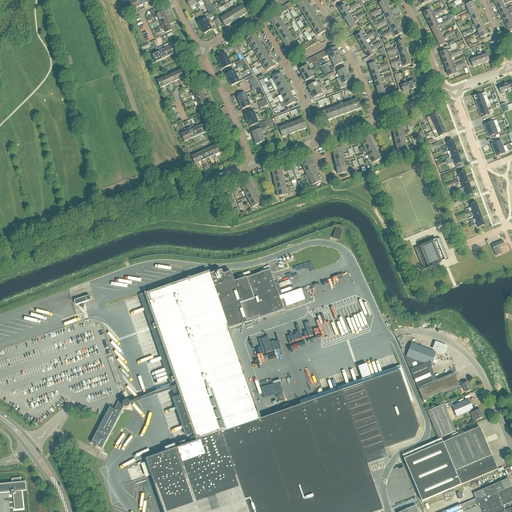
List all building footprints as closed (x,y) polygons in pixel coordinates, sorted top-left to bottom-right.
[(135,0),(133,0),(134,0),(128,3),(131,10),(138,7),(135,0)] [(300,10),(308,5),(305,0),(303,0),(296,4),(300,10)] [(320,0),(325,8),(332,5),(328,0),(320,0)] [(381,9),(387,6),(384,1),(378,4),(381,9)] [(465,6),(467,11),(474,8),(472,2),(470,3),(469,1),(461,4),(462,7),(465,6)] [(211,10),(211,11),(217,7),(216,4),(213,6),(210,2),(207,3),(211,10)] [(496,5),(499,11),(505,8),(502,2),(496,5)] [(308,5),(300,10),(303,15),(311,10),(308,5)] [(350,10),(354,8),(352,5),(348,7),(348,6),(345,8),(343,5),(338,9),(341,14),(347,11),(349,9),(350,10)] [(236,9),(241,17),(246,14),(241,6),(236,9)] [(384,15),(390,12),(387,6),(381,9),(384,15)] [(501,16),(511,10),(511,6),(508,9),(506,10),(505,8),(499,11),(501,16)] [(467,18),(477,13),(474,8),(467,11),(469,14),(465,15),(467,18)] [(236,20),(241,17),(236,9),(230,12),(236,20)] [(351,11),(350,10),(349,9),(347,11),(341,14),(344,19),(350,16),(348,13),(351,11)] [(439,14),(438,11),(433,13),(431,9),(423,13),(426,19),(435,14),(435,16),(439,14)] [(160,10),(151,14),(153,19),(154,18),(156,21),(159,20),(159,21),(166,17),(164,11),(161,12),(160,10)] [(311,10),(303,15),(306,21),(315,15),(311,10)] [(511,10),(501,16),(504,21),(511,17),(511,16),(511,14),(511,13),(511,10)] [(230,24),(236,20),(230,12),(225,15),(230,24)] [(384,22),(393,17),(390,12),(384,15),(383,16),(385,19),(383,20),(379,22),(381,25),(385,23),(384,22)] [(472,22),(479,19),(477,13),(467,18),(468,20),(471,19),(472,22)] [(200,21),(197,23),(200,28),(209,24),(211,22),(210,20),(208,22),(206,18),(207,18),(205,14),(203,15),(198,17),(200,21)] [(436,17),(435,16),(435,14),(426,19),(428,24),(436,20),(435,17),(436,17)] [(225,27),(230,24),(225,15),(220,19),(225,27)] [(310,26),(318,21),(315,15),(306,21),(310,26)] [(357,21),(360,19),(358,15),(355,18),(356,19),(353,21),(347,24),(350,30),(356,26),(354,23),(357,21)] [(273,27),(281,22),(277,16),(269,21),(273,27)] [(356,19),(355,18),(354,17),(351,18),(350,16),(344,19),(347,24),(353,21),(356,19)] [(162,27),(169,24),(166,17),(159,21),(159,20),(156,21),(157,24),(160,23),(161,26),(162,27)] [(388,26),(396,22),(393,17),(384,22),(385,23),(385,24),(387,23),(388,26)] [(472,29),(482,24),(479,19),(472,22),(474,25),(471,27),(472,29)] [(428,24),(431,30),(437,27),(437,28),(440,26),(441,27),(445,25),(443,22),(438,24),(436,20),(428,24)] [(313,31),(321,26),(318,21),(310,26),(313,31)] [(276,32),(284,27),(281,22),(273,27),(276,32)] [(390,33),(399,28),(396,22),(388,26),(390,30),(389,31),(390,33)] [(162,27),(161,26),(159,27),(160,30),(163,29),(165,33),(172,30),(169,24),(162,27)] [(209,24),(200,28),(203,34),(212,29),(209,24)] [(477,33),(485,30),(482,24),(472,29),(473,31),(476,30),(477,33)] [(279,51),(283,48),(270,26),(265,29),(279,51)] [(321,26),(313,31),(316,37),(325,32),(321,26)] [(279,37),(287,32),(284,27),(276,32),(279,37)] [(437,27),(431,30),(434,36),(440,33),(437,28),(437,27)] [(385,33),(387,36),(391,34),(391,35),(393,34),(394,37),(402,34),(399,28),(390,33),(389,31),(385,33)] [(485,30),(477,33),(480,38),(476,40),(478,43),(486,39),(485,36),(487,35),(485,30)] [(282,43),(291,38),(287,32),(279,37),(282,43)] [(368,39),(371,37),(369,33),(366,36),(365,35),(362,37),(360,34),(355,37),(358,42),(366,37),(368,39)] [(437,41),(442,38),(440,33),(434,36),(437,41)] [(249,44),(257,39),(254,34),(246,39),(249,44)] [(368,40),(368,39),(366,37),(358,42),(361,48),(367,44),(365,41),(368,40)] [(442,38),(437,41),(439,47),(445,44),(444,41),(447,40),(446,38),(446,37),(442,38)] [(286,48),(294,43),(291,38),(282,43),(286,48)] [(252,50),(260,45),(257,39),(249,44),(252,50)] [(395,50),(405,47),(403,41),(395,44),(396,47),(394,48),(395,50)] [(168,44),(164,46),(165,49),(164,50),(168,57),(174,54),(171,46),(170,43),(168,44)] [(294,43),(286,48),(289,53),(297,48),(294,43)] [(373,48),(372,46),(371,45),(368,47),(367,44),(361,48),(364,53),(373,48)] [(373,48),(364,53),(369,61),(377,58),(376,55),(374,56),(371,52),(374,50),(374,49),(377,47),(375,44),(372,46),(373,48)] [(260,45),(252,50),(256,55),(264,50),(260,45)] [(164,50),(165,49),(164,46),(157,49),(159,52),(158,52),(162,60),(168,57),(164,50)] [(331,61),(340,57),(339,56),(341,56),(337,47),(324,53),(326,57),(327,56),(327,57),(329,56),(331,61)] [(399,55),(407,53),(405,47),(395,50),(394,48),(390,49),(391,53),(397,52),(399,55)] [(159,52),(157,49),(155,50),(156,53),(152,55),(156,63),(162,60),(158,52),(159,52)] [(259,61),(267,56),(264,50),(256,55),(259,61)] [(440,53),(442,59),(451,56),(452,58),(457,56),(455,52),(450,54),(448,50),(440,53)] [(399,62),(408,59),(407,53),(399,55),(400,59),(398,60),(399,62)] [(220,63),(228,60),(225,54),(217,58),(220,63)] [(262,66),(270,61),(267,56),(259,61),(262,66)] [(442,59),(444,65),(452,62),(451,58),(452,58),(451,56),(442,59)] [(340,57),(331,61),(334,67),(330,69),(327,65),(322,67),(325,74),(336,69),(335,67),(343,63),(340,57)] [(410,65),(408,59),(399,62),(398,60),(394,61),(395,65),(401,63),(402,67),(410,65)] [(228,60),(220,63),(223,69),(231,65),(228,60)] [(270,61),(262,66),(266,71),(274,66),(270,61)] [(444,65),(446,71),(456,67),(456,70),(461,68),(459,64),(454,66),(452,62),(444,65)] [(302,76),(310,72),(307,66),(299,70),(302,76)] [(456,67),(446,71),(448,77),(457,73),(456,70),(456,67)] [(339,78),(348,74),(345,68),(336,72),(339,78)] [(372,77),(378,75),(377,72),(381,71),(381,70),(380,68),(370,71),(372,77)] [(179,80),(178,80),(179,83),(182,82),(181,79),(185,77),(182,70),(176,73),(179,80)] [(228,80),(240,75),(238,72),(236,74),(234,70),(226,74),(228,80)] [(310,72),(302,76),(305,82),(313,77),(310,72)] [(174,82),(178,80),(179,80),(176,73),(170,75),(173,83),(172,83),(173,86),(176,85),(174,82)] [(275,84),(284,80),(281,74),(272,78),(275,84)] [(339,78),(338,79),(341,85),(342,84),(344,87),(349,85),(351,84),(350,80),(351,80),(348,74),(339,78)] [(170,75),(163,78),(167,85),(166,86),(167,89),(170,88),(168,85),(172,83),(173,83),(170,75)] [(240,75),(228,80),(231,86),(240,82),(238,79),(241,77),(240,75)] [(218,77),(223,90),(227,88),(223,76),(218,77)] [(162,88),(166,86),(167,85),(163,78),(157,81),(160,88),(159,89),(161,92),(163,91),(162,88)] [(374,83),(376,89),(382,86),(381,83),(385,82),(384,79),(374,83)] [(408,79),(405,80),(409,90),(416,88),(413,81),(410,82),(408,79)] [(278,90),(287,85),(284,80),(275,84),(278,90)] [(401,86),(400,86),(400,87),(401,90),(403,93),(404,93),(405,93),(406,93),(407,92),(407,91),(409,90),(405,80),(403,81),(404,84),(401,86)] [(310,93),(319,88),(316,82),(307,87),(310,93)] [(287,85),(278,90),(281,95),(290,91),(287,85)] [(319,88),(310,93),(313,99),(315,98),(316,101),(324,97),(321,91),(320,92),(319,88)] [(195,100),(203,96),(200,90),(192,93),(189,94),(190,97),(193,96),(195,99),(195,100)] [(284,101),(292,97),(290,91),(281,95),(284,101)] [(474,97),(473,98),(476,104),(477,104),(482,102),(484,101),(483,98),(484,97),(486,97),(485,93),(482,94),(480,95),(474,97)] [(239,104),(251,99),(250,96),(247,98),(245,94),(237,98),(239,104)] [(195,100),(195,99),(192,101),(193,103),(196,102),(198,105),(198,106),(206,103),(203,96),(195,100)] [(292,97),(284,101),(287,107),(295,103),(292,97)] [(263,101),(257,103),(259,106),(267,102),(265,100),(264,98),(262,98),(263,101)] [(251,99),(239,104),(242,110),(250,106),(249,103),(252,101),(251,99)] [(351,102),(354,111),(360,108),(357,99),(351,102)] [(476,104),(478,111),(479,111),(480,111),(485,109),(487,108),(490,107),(489,105),(488,105),(487,106),(486,106),(484,101),(482,102),(477,104),(476,104)] [(348,113),(354,111),(351,102),(345,104),(348,113)] [(198,106),(198,105),(195,107),(196,109),(199,108),(201,112),(209,109),(206,103),(198,106)] [(342,115),(348,113),(345,104),(339,106),(342,115)] [(333,108),(336,117),(342,115),(339,106),(333,108)] [(330,120),(336,117),(333,108),(327,111),(330,120)] [(479,111),(478,111),(481,118),(482,118),(488,115),(489,115),(492,114),(491,111),(490,111),(489,112),(488,112),(487,108),(485,109),(480,111),(479,111)] [(324,122),(330,120),(327,111),(321,113),(324,122)] [(255,117),(259,116),(258,113),(254,115),(253,112),(245,115),(247,121),(255,117)] [(441,120),(437,113),(426,118),(428,122),(431,120),(432,124),(441,120)] [(255,117),(247,121),(250,127),(258,124),(256,120),(261,118),(259,116),(255,117)] [(297,121),(300,130),(306,128),(303,119),(297,121)] [(200,126),(203,133),(209,130),(206,123),(207,123),(205,120),(203,121),(204,124),(200,126)] [(434,127),(431,129),(433,132),(435,130),(444,126),(441,120),(432,124),(434,127)] [(294,133),(300,130),(297,121),(291,124),(294,133)] [(493,121),(484,125),(484,126),(486,131),(496,127),(494,122),(493,121)] [(200,126),(199,123),(196,124),(198,127),(194,129),(193,129),(197,136),(203,133),(200,126)] [(285,126),(288,135),(294,133),(291,124),(285,126)] [(188,132),(187,132),(190,139),(197,136),(193,129),(194,129),(193,126),(190,127),(192,130),(188,132)] [(282,137),(288,135),(285,126),(279,128),(282,137)] [(393,134),(402,132),(401,126),(392,128),(393,134)] [(434,135),(436,138),(447,133),(444,126),(435,130),(437,134),(434,135)] [(496,127),(486,131),(487,133),(488,137),(498,134),(496,130),(496,127)] [(187,132),(188,132),(186,128),(184,129),(186,133),(181,135),(184,142),(190,139),(187,132)] [(253,139),(262,136),(260,130),(251,133),(253,139)] [(402,132),(393,134),(394,141),(404,139),(402,132)] [(262,136),(253,139),(255,145),(264,142),(262,136)] [(363,147),(371,142),(368,137),(360,141),(363,147)] [(396,147),(405,145),(404,139),(394,141),(396,147)] [(446,149),(448,148),(454,146),(452,140),(446,142),(448,146),(442,148),(442,150),(446,149)] [(501,141),(491,144),(491,145),(492,146),(493,151),(503,147),(501,142),(501,141)] [(371,142),(363,147),(366,153),(374,148),(371,142)] [(405,145),(396,147),(397,154),(406,152),(405,145)] [(217,158),(215,155),(220,153),(216,146),(210,148),(213,156),(212,156),(214,159),(217,158)] [(448,148),(451,154),(457,152),(454,146),(448,148)] [(503,147),(493,151),(494,153),(496,157),(505,153),(504,149),(503,147)] [(209,158),(212,156),(213,156),(210,148),(204,151),(207,159),(206,159),(208,162),(210,161),(209,158)] [(369,159),(378,154),(374,148),(366,153),(369,159)] [(333,157),(343,155),(341,149),(332,151),(333,157)] [(203,161),(206,159),(207,159),(204,151),(198,154),(201,161),(200,162),(202,165),(204,164),(203,161)] [(491,151),(487,153),(490,162),(495,160),(491,151)] [(452,157),(450,158),(451,160),(459,157),(457,152),(451,154),(452,157)] [(198,167),(202,165),(200,162),(201,161),(198,154),(191,157),(195,164),(194,165),(196,168),(198,167)] [(378,154),(369,159),(372,165),(381,160),(378,154)] [(335,163),(344,161),(343,155),(333,157),(335,163)] [(451,160),(447,162),(448,165),(454,163),(455,166),(461,163),(459,157),(451,160)] [(303,169),(312,165),(309,159),(300,163),(303,169)] [(336,169),(346,167),(344,161),(335,163),(336,169)] [(306,175),(315,170),(312,165),(303,169),(306,175)] [(346,167),(336,169),(337,175),(344,174),(345,178),(348,177),(346,167)] [(273,179),(283,177),(281,170),(272,172),(273,179)] [(309,180),(318,176),(315,170),(306,175),(309,180)] [(408,171),(385,179),(388,188),(412,180),(408,171)] [(464,171),(458,173),(459,177),(460,179),(466,177),(464,171)] [(318,176),(309,180),(312,186),(321,181),(318,176)] [(283,177),(273,179),(275,185),(284,183),(283,177)] [(466,177),(460,179),(462,185),(468,183),(466,177)] [(243,191),(251,186),(248,181),(240,185),(243,191)] [(276,191),(285,189),(284,183),(275,185),(276,191)] [(463,188),(457,191),(458,193),(462,192),(464,191),(470,189),(468,183),(462,185),(463,188)] [(251,186),(243,191),(246,197),(254,192),(251,186)] [(285,189),(276,191),(277,198),(281,198),(282,201),(284,200),(284,197),(287,196),(285,189)] [(470,189),(464,191),(465,194),(466,197),(473,194),(470,189)] [(249,202),(257,198),(254,192),(246,197),(249,202)] [(257,198),(249,202),(253,210),(261,205),(257,198)] [(468,211),(465,212),(467,216),(473,213),(474,216),(480,214),(478,208),(471,210),(468,211)] [(474,223),(476,222),(482,220),(480,214),(474,216),(475,219),(469,222),(470,224),(474,223)] [(476,222),(477,225),(478,228),(484,226),(482,220),(476,222)] [(339,241),(343,232),(336,229),(333,239),(339,241)] [(439,238),(414,249),(423,270),(448,259),(439,238)] [(501,254),(499,248),(505,246),(502,241),(490,246),(492,251),(494,251),(496,256),(501,254)] [(409,269),(420,264),(417,258),(406,263),(409,269)] [(303,263),(287,267),(288,275),(305,271),(303,263)] [(174,444),(175,449),(145,460),(146,463),(141,464),(146,478),(151,476),(163,511),(379,511),(383,511),(367,465),(387,458),(384,450),(415,439),(419,428),(400,372),(290,409),(288,405),(283,407),(284,411),(260,420),(229,329),(284,310),(270,270),(234,282),(230,272),(223,275),(221,271),(210,275),(209,272),(145,294),(144,293),(144,295),(142,295),(177,398),(172,400),(186,438),(191,436),(191,438),(174,444)] [(76,305),(91,300),(89,296),(75,300),(76,305)] [(273,349),(270,338),(261,341),(261,343),(257,344),(255,335),(250,337),(255,355),(264,353),(264,352),(273,349)] [(433,350),(443,353),(446,345),(436,342),(433,350)] [(418,389),(436,381),(430,366),(435,353),(411,344),(406,357),(404,358),(409,370),(410,370),(418,389)] [(436,381),(418,389),(423,402),(442,393),(443,396),(463,388),(465,393),(471,391),(468,383),(459,386),(454,374),(436,382),(436,381)] [(91,443),(102,449),(120,414),(123,408),(123,407),(122,407),(122,406),(122,405),(122,404),(123,403),(123,402),(124,402),(125,402),(126,401),(123,393),(114,410),(109,408),(91,443)] [(468,400),(453,406),(452,407),(456,416),(459,415),(468,412),(470,412),(470,414),(471,416),(473,416),(475,421),(482,418),(479,410),(473,413),(472,410),(469,402),(468,400)] [(444,405),(427,412),(439,440),(441,439),(456,432),(446,410),(444,405)] [(441,439),(439,440),(402,456),(422,502),(460,486),(497,470),(492,456),(479,427),(443,443),(441,439)] [(133,465),(136,479),(143,477),(139,463),(133,465)] [(12,484),(0,484),(0,493),(11,493),(11,495),(13,494),(15,510),(24,509),(23,509),(22,492),(26,491),(25,482),(21,483),(20,479),(12,479),(12,484)] [(502,511),(504,511),(504,509),(498,493),(511,488),(511,487),(508,480),(503,482),(473,494),(476,499),(444,511),(502,511)] [(511,511),(511,488),(498,493),(504,509),(504,511),(502,511),(511,511)]
